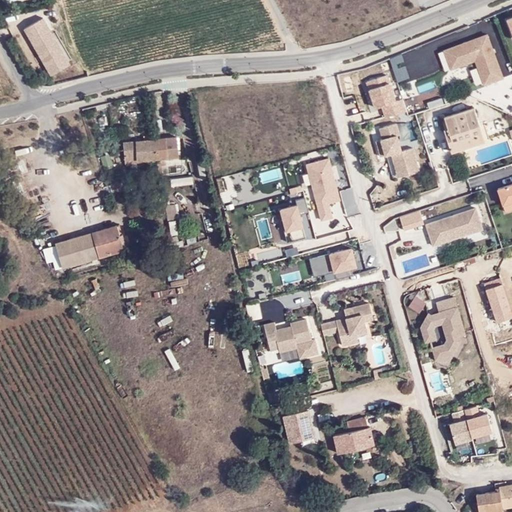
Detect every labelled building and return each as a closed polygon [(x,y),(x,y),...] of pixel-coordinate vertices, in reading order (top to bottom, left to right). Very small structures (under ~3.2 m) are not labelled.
[(72,62),(43,12),(22,25),(51,74),(72,62)] [(484,85),(504,77),(487,34),(444,50),(451,69),(475,60),(484,85)] [(385,116),(406,109),(394,69),(360,80),(367,104),(381,100),(385,116)] [(442,95),(425,99),(427,107),(444,103),(442,95)] [(443,130),(450,150),(461,146),(459,140),(478,134),(474,123),(478,122),(473,107),(441,117),(445,129),(443,130)] [(461,146),(483,138),(478,122),(474,123),(478,134),(459,140),(461,146)] [(397,178),(419,171),(412,147),(400,151),(396,135),(399,134),(396,123),(378,128),(381,138),(379,139),(384,156),(390,154),(397,178)] [(180,157),(178,136),(123,141),(125,164),(137,163),(137,161),(180,157)] [(374,141),(379,157),(384,156),(379,139),(374,141)] [(320,219),(334,216),(330,200),(341,197),(330,154),(305,160),(320,219)] [(192,175),(179,176),(179,183),(192,182),(192,175)] [(511,183),(495,189),(500,204),(511,200),(511,183)] [(278,203),(288,242),(307,237),(301,212),(309,209),(306,196),(278,203)] [(511,208),(511,200),(500,204),(503,211),(511,208)] [(430,244),(480,228),(473,206),(423,223),(430,244)] [(117,224),(56,243),(63,267),(124,248),(117,224)] [(334,269),(336,277),(353,272),(351,265),(358,263),(353,243),(308,255),(314,275),(334,269)] [(169,285),(186,283),(185,268),(168,269),(169,285)] [(485,282),(494,320),(511,315),(511,313),(504,278),(485,282)] [(450,295),(447,283),(433,286),(436,298),(450,295)] [(418,312),(427,301),(415,293),(407,304),(418,312)] [(456,334),(461,332),(451,295),(445,297),(448,306),(435,310),(436,311),(429,313),(425,311),(417,325),(422,341),(433,337),(430,327),(432,324),(438,323),(443,338),(441,342),(428,345),(432,359),(450,353),(458,339),(456,334)] [(445,297),(433,300),(435,310),(448,306),(445,297)] [(370,328),(368,320),(376,318),(371,300),(352,305),(354,313),(348,315),(338,317),(344,344),(361,340),(359,334),(358,331),(369,329),(370,328)] [(346,306),(348,315),(354,313),(352,305),(346,306)] [(297,345),(296,341),(311,338),(306,316),(290,320),(291,323),(276,327),(274,319),(264,322),(270,348),(278,346),(279,350),(297,345)] [(175,368),(180,365),(170,346),(165,349),(175,368)] [(444,365),(450,353),(432,359),(444,365)] [(384,366),(375,368),(377,377),(386,375),(384,366)] [(282,413),(289,439),(315,433),(308,406),(306,407),(303,395),(286,399),(289,411),(282,413)] [(454,442),(471,437),(463,409),(451,412),(454,421),(449,423),(454,442)] [(350,430),(334,434),(339,452),(375,444),(372,424),(369,426),(367,416),(348,421),(350,430)] [(503,508),(511,506),(511,484),(498,487),(499,490),(476,495),(478,511),(502,511),(503,511),(503,508)]
